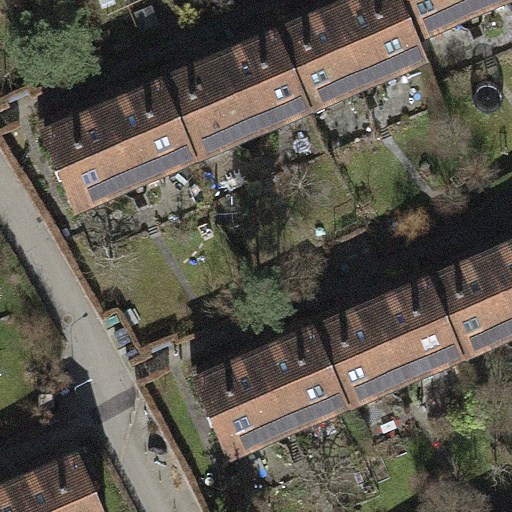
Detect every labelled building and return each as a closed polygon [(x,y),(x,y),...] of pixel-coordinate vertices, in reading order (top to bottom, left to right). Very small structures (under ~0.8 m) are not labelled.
[(393,0),(339,0),(327,5),(362,88),(420,64),(410,40),(393,0)] [(393,0),(410,40),(467,16),(460,0),(393,0)] [(460,0),(467,16),(506,0),(460,0)] [(306,111),(362,88),(327,5),(272,28),(306,111)] [(272,28),(213,52),(248,136),(306,111),(272,28)] [(192,159),(248,136),(213,52),(158,76),(192,159)] [(158,76),(101,99),(136,182),(192,159),(158,76)] [(78,206),(136,182),(101,99),(44,123),(78,206)] [(511,239),(480,253),(511,328),(511,239)] [(462,359),(511,337),(511,328),(480,253),(426,276),(462,359)] [(426,276),(365,302),(400,385),(462,359),(426,276)] [(344,408),(400,385),(365,302),(309,325),(344,408)] [(309,325),(249,351),(284,434),(344,408),(309,325)] [(229,457),(284,434),(249,351),(194,374),(229,457)] [(99,511),(72,450),(13,475),(28,511),(99,511)] [(0,511),(28,511),(13,475),(0,480),(0,511)]
